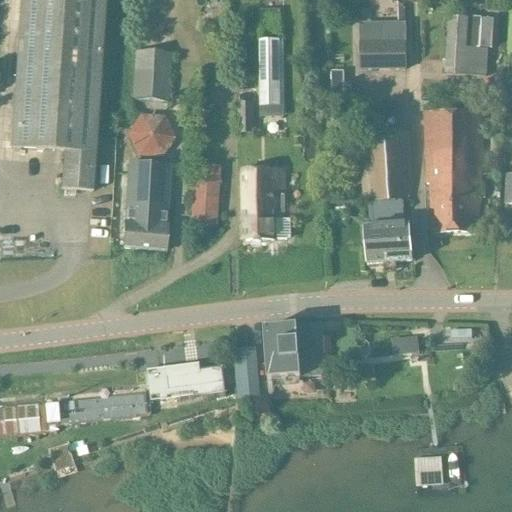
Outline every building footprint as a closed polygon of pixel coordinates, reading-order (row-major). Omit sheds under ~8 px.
[(19,0),(9,150),(62,154),(60,191),(90,193),(103,0),(19,0)] [(280,11),(259,10),(259,26),(280,26),(280,11)] [(485,78),(488,20),(448,18),(445,76),(485,78)] [(280,41),(259,42),(259,89),(259,108),(281,107),(281,103),(280,41)] [(406,43),(359,43),(360,72),(406,71),(406,43)] [(135,52),(132,102),(167,104),(170,55),(135,52)] [(238,134),(253,134),(253,105),(238,105),(238,134)] [(481,194),(482,176),(481,117),(425,118),(425,129),(427,186),(430,185),(431,234),(477,233),(481,194)] [(364,202),(412,199),(409,136),(358,136),(364,202)] [(128,165),(123,250),(164,253),(169,168),(128,165)] [(193,168),(190,224),(215,226),(218,170),(193,168)] [(283,171),(243,171),(243,242),(274,242),(274,241),(286,241),(290,237),(290,225),(286,221),(284,221),(283,171)] [(367,267),(411,263),(408,227),(364,230),(367,267)] [(296,325),(263,328),(268,380),(301,378),(325,376),(321,325),(310,326),(296,327),(296,325)] [(234,372),(236,391),(237,397),(251,396),(262,395),(259,352),(235,354),(234,372)] [(138,378),(153,376),(154,376),(152,355),(150,356),(136,358),(138,378)] [(221,366),(158,374),(161,394),(224,386),(221,366)] [(146,395),(0,410),(0,439),(47,435),(46,427),(148,416),(146,395)]
